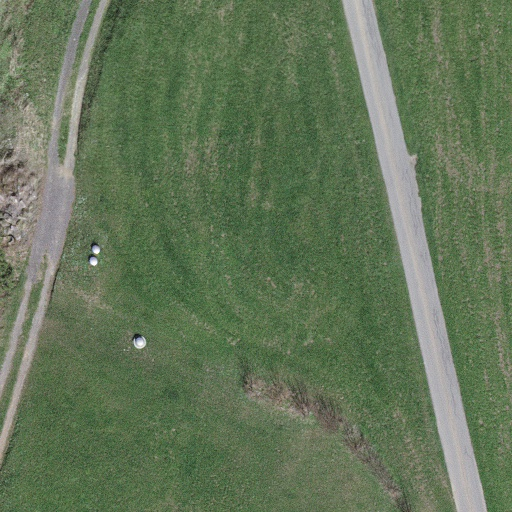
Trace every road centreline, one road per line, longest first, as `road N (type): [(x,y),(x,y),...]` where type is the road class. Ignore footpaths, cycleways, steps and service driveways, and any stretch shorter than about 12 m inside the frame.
road 1 (track): [(359,0),(470,511)]
road 2 (track): [(0,440),(49,281),(68,115),(101,0)]
